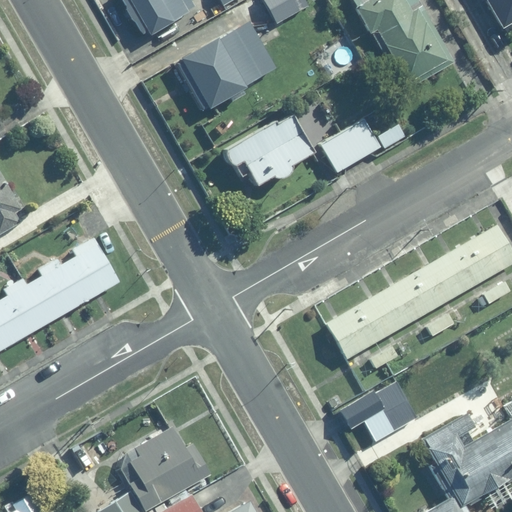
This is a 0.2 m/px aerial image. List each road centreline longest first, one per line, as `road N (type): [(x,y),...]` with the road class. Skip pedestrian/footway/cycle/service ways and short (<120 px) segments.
road 1 (residential): [(211,310),(34,0)]
road 2 (residential): [(211,310),(511,136)]
road 3 (residential): [(0,429),(211,310)]
road 4 (residential): [(328,511),(211,310)]
